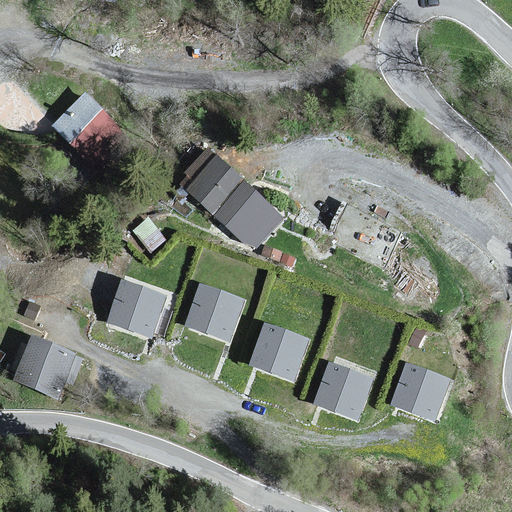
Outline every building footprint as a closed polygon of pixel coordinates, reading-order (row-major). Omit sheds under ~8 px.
[(129,150),(87,104),(56,132),(99,178),(129,150)] [(249,194),(215,165),(189,194),(223,224),(249,194)] [(333,236),(385,259),(400,226),(348,203),(333,236)] [(162,302),(122,291),(110,330),(150,342),(162,302)] [(242,306),(200,294),(188,335),(230,347),(242,306)] [(308,348),(267,333),(253,373),(294,388),(308,348)] [(74,363),(33,347),(17,389),(58,405),(74,363)] [(370,387),(329,373),(315,411),(356,426),(370,387)] [(448,387),(406,373),(393,412),(435,426),(448,387)]
